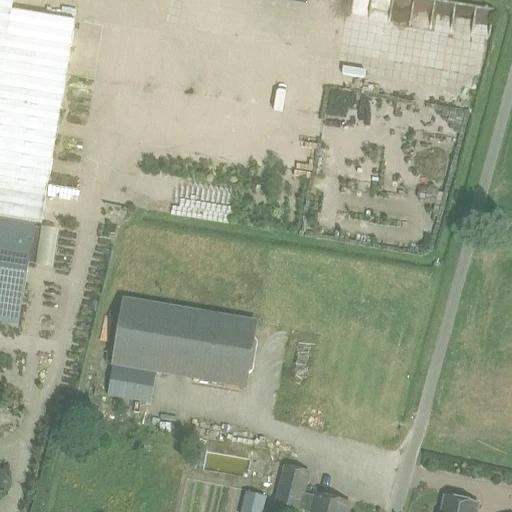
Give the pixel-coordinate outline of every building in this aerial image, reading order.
[(0,0),(0,322),(18,326),(35,224),(41,225),(74,23),(11,12),(12,0),(0,0)] [(403,0),(402,7),(436,14),(438,0),(403,0)] [(462,18),(478,18),(477,4),(462,4),(462,18)] [(116,110),(123,55),(112,54),(104,108),(116,110)] [(257,343),(254,339),(256,325),(124,303),(113,364),(246,387),(248,373),(252,371),(254,361),(250,360),(251,352),(255,353),(257,343)] [(211,433),(208,461),(254,465),(257,436),(211,433)] [(298,511),(299,511),(303,511),(346,511),(349,505),(315,496),(315,498),(303,496),(308,474),(285,468),(275,507),(295,511),(298,511)] [(245,493),(240,511),(262,511),(266,498),(245,493)] [(477,511),(479,505),(445,497),(441,511),(477,511)]
